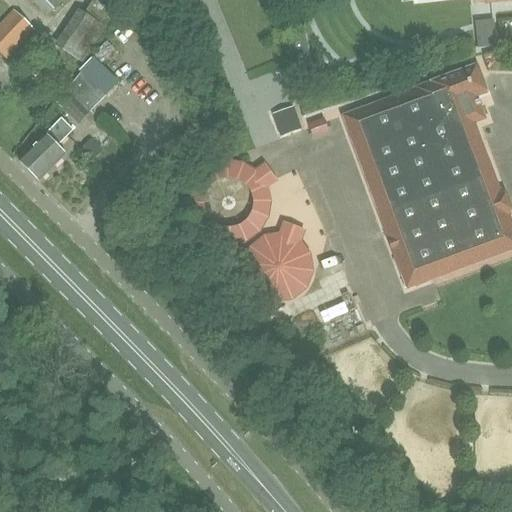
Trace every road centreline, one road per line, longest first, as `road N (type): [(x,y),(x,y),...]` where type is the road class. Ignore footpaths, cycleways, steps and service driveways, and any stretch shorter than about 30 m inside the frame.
road 1 (unknown): [(511,363),(440,356),(386,300),(301,129),(279,118),(243,70),(217,0)]
road 2 (unclassified): [(336,511),(0,153)]
road 3 (primary): [(284,511),(0,213)]
road 4 (unclassified): [(228,511),(0,272)]
